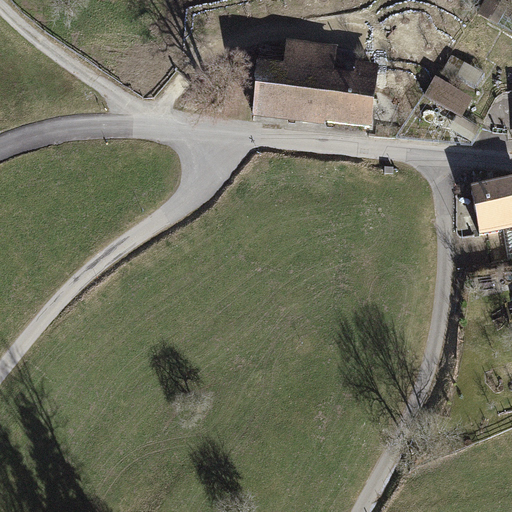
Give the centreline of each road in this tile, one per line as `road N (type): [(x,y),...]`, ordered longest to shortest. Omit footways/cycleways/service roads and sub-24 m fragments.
road 1 (unclassified): [(0,153),(42,135),(131,127),(221,135),(212,168),(186,203),(43,320),(0,373)]
road 2 (track): [(437,164),(445,250),(436,322),(420,395),(362,511)]
road 3 (track): [(158,127),(182,85),(218,53),(255,39),(416,47)]
road 4 (track): [(131,127),(119,104),(26,39),(0,10)]
